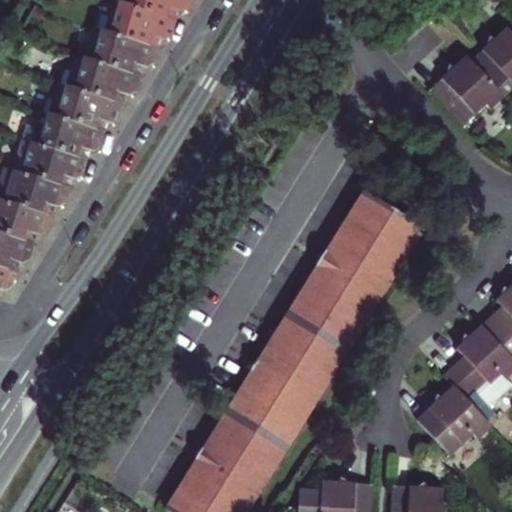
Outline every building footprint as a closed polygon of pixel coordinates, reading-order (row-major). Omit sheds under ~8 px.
[(119,0),(119,2),(179,19),(182,9),(187,11),(192,7),(194,0),(119,0)] [(107,13),(102,30),(160,47),(165,36),(169,38),(174,34),(179,19),(119,2),(116,1),(113,15),(107,13)] [(511,39),(494,20),(459,52),(494,89),(511,71),(511,39)] [(101,44),(97,60),(144,74),(147,64),(151,65),(157,61),(160,47),(102,30),(100,29),(96,43),(101,44)] [(494,89),(459,52),(455,47),(418,81),(451,117),(472,97),(478,104),(494,89)] [(75,70),(70,87),(126,102),(129,92),(133,93),(139,89),(144,74),(97,60),(82,56),(78,71),(75,70)] [(53,96),(49,113),(108,130),(112,119),(116,121),(121,117),(126,102),(70,87),(63,85),(60,98),(53,96)] [(47,129),(43,144),(90,157),(93,147),(98,148),(103,145),(108,130),(49,113),(46,112),(42,127),(47,129)] [(25,138),(16,170),(73,185),(75,175),(81,177),(85,174),(90,157),(43,144),(25,138)] [(394,145),(385,159),(394,164),(403,151),(394,145)] [(11,183),(6,199),(55,214),(58,203),(63,205),(68,200),(73,185),(16,170),(11,168),(7,182),(11,183)] [(352,183),(276,306),(339,345),(415,222),(352,183)] [(0,197),(0,231),(37,241),(41,231),(46,232),(51,229),(55,214),(6,199),(0,197)] [(0,263),(20,269),(22,260),(27,261),(32,257),(37,241),(0,231),(0,263)] [(0,299),(2,300),(5,287),(11,288),(16,285),(20,269),(0,263),(0,299)] [(491,299),(471,317),(494,342),(511,325),(511,271),(510,269),(485,292),(491,299)] [(276,306),(215,402),(279,440),(339,345),(276,306)] [(452,350),(433,368),(444,379),(455,392),(475,374),(482,382),(493,371),(498,376),(511,361),(511,360),(494,342),(471,317),(445,341),(452,350)] [(407,413),(440,448),(462,429),(466,435),(482,420),(455,392),(444,379),(407,413)] [(234,511),(279,440),(215,402),(156,500),(174,511),(234,511)] [(360,511),(363,478),(315,476),(315,484),(293,483),(290,511),(360,511)] [(428,511),(430,483),(382,479),(379,511),(428,511)]
